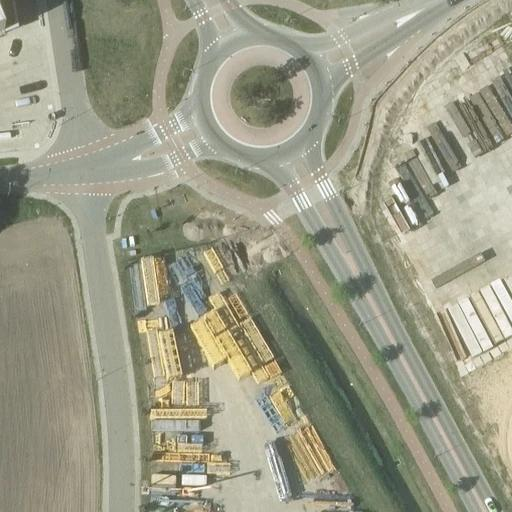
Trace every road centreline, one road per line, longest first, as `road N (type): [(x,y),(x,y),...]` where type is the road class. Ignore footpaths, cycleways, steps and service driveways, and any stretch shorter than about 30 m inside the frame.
road 1 (tertiary): [(483,511),(289,153)]
road 2 (residential): [(80,170),(119,433),(120,511)]
road 3 (unclassified): [(54,0),(80,170)]
road 4 (tertiary): [(312,68),(431,0)]
road 5 (tertiary): [(80,170),(204,128)]
